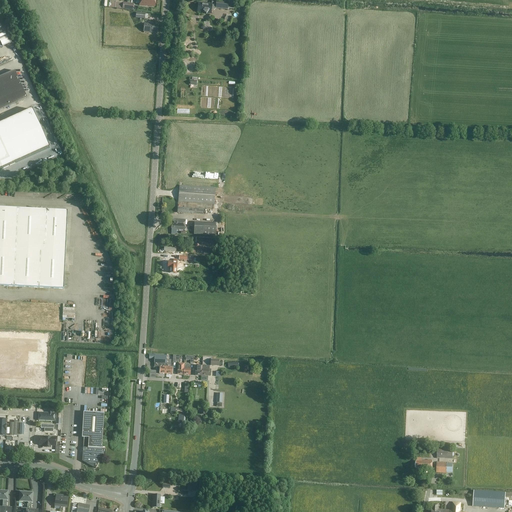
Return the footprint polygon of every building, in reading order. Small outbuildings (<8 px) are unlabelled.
[(211,10),(213,10),(216,9),(227,10),(228,2),(212,0),(211,4),(198,3),(197,12),(204,13),(206,14),(207,13),(211,14),(211,10)] [(143,32),(157,33),(157,25),(144,24),(143,32)] [(4,55),(7,61),(13,58),(10,52),(4,55)] [(0,77),(0,87),(2,93),(9,106),(27,98),(14,71),(0,77)] [(2,93),(0,93),(0,110),(9,106),(2,93)] [(0,123),(0,169),(1,170),(2,169),(13,164),(49,148),(32,109),(0,123)] [(214,205),(215,188),(179,185),(178,202),(214,205)] [(0,285),(64,289),(67,211),(0,207),(0,285)] [(171,227),(171,228),(179,229),(178,230),(184,230),(185,220),(180,220),(180,221),(172,220),(172,224),(171,224),(171,227)] [(194,235),(203,235),(215,236),(216,224),(194,223),(194,235)] [(177,260),(174,260),(173,262),(168,262),(168,268),(176,268),(177,260)] [(75,318),(75,309),(63,309),(63,317),(75,318)] [(166,374),(167,360),(166,360),(167,356),(155,355),(150,355),(150,359),(154,359),(154,367),(160,367),(159,374),(166,374)] [(202,376),(208,376),(210,376),(211,370),(209,370),(209,366),(202,366),(202,376)] [(39,423),(55,424),(56,416),(52,416),(53,413),(49,412),(48,415),(39,415),(39,423)] [(83,451),(82,461),(94,467),(93,467),(96,469),(97,466),(96,466),(101,459),(101,449),(106,449),(102,448),(104,413),(83,412),(82,438),(84,438),(83,447),(83,451)] [(56,447),(57,439),(40,438),(40,446),(45,446),(45,449),(51,450),(51,446),(56,447)] [(452,459),(452,450),(437,450),(437,459),(452,459)] [(432,470),(433,461),(422,461),(422,462),(416,461),(416,469),(421,469),(421,470),(432,470)] [(446,474),(446,463),(436,463),(436,473),(446,474)] [(0,500),(3,500),(2,507),(0,507),(0,511),(11,511),(12,508),(6,508),(7,500),(8,492),(0,491),(0,500)] [(505,508),(506,493),(474,491),(473,506),(505,508)] [(27,502),(27,509),(25,509),(25,511),(37,511),(37,510),(31,510),(31,503),(32,503),(32,494),(20,493),(19,502),(27,502)] [(159,508),(160,504),(164,504),(164,497),(160,497),(160,495),(153,495),(152,507),(159,508)] [(62,511),(63,507),(67,507),(68,499),(63,498),(63,497),(56,496),(55,506),(60,506),(59,511),(51,511),(50,511),(62,511)] [(78,503),(76,511),(88,511),(90,506),(78,503)] [(431,509),(431,511),(459,511),(460,504),(452,503),(452,510),(437,509),(438,504),(433,504),(432,509),(431,509)]
